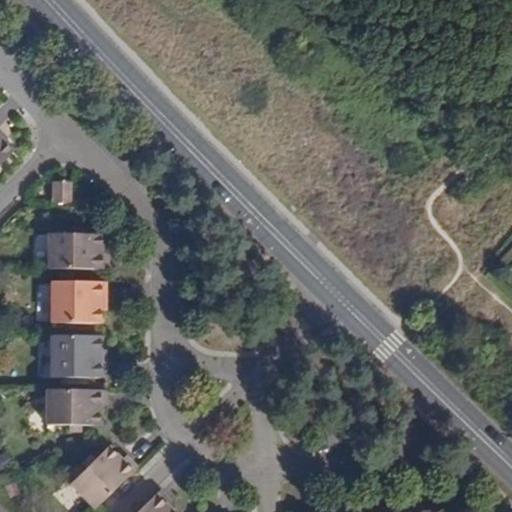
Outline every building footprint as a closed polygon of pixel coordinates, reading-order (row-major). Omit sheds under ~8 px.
[(0,164),(13,152),(3,141),(0,139),(0,164)] [(49,269),(106,270),(106,251),(98,252),(99,234),(49,233),(49,269)] [(98,294),(103,295),(103,281),(51,281),(51,322),(99,322),(98,308),(98,294)] [(97,351),(97,337),(52,336),(50,377),(104,377),(104,363),(97,363),(97,351)] [(47,425),(99,426),(99,409),(107,409),(106,390),(47,390),(47,425)] [(95,509),(137,467),(126,456),(121,460),(108,447),(70,484),(95,509)] [(171,511),(166,506),(171,501),(160,490),(137,511),(171,511)]
